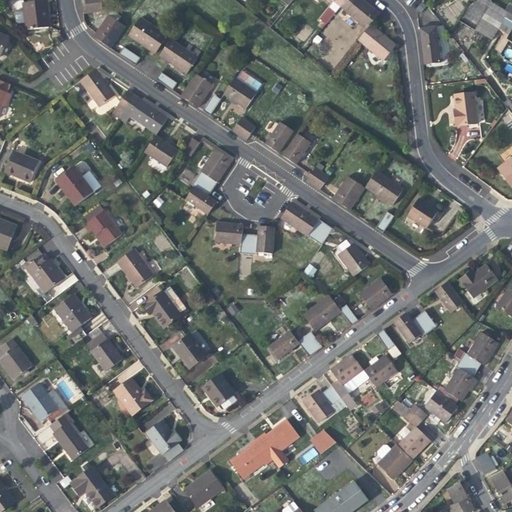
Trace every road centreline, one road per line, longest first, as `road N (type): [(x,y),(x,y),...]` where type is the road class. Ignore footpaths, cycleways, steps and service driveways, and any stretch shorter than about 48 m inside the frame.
road 1 (residential): [(0,199),(42,220),(209,440)]
road 2 (residential): [(209,440),(429,276)]
road 3 (residential): [(501,224),(430,162),(407,31),(384,0)]
road 4 (residential): [(64,0),(75,29),(99,53),(248,152)]
road 5 (residential): [(291,181),(429,276)]
road 6 (residential): [(291,181),(264,211),(234,197),(229,179),(248,152)]
road 7 (residential): [(111,511),(209,440)]
